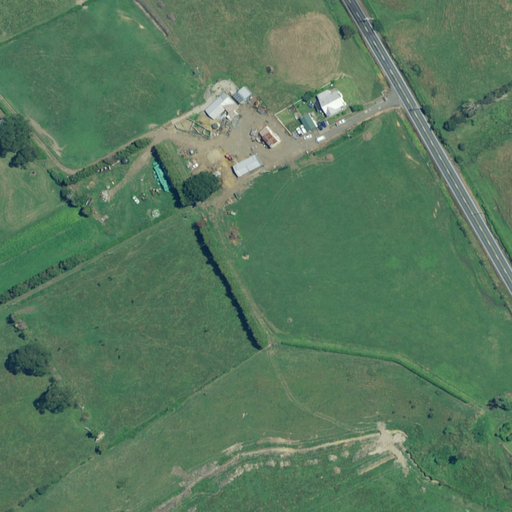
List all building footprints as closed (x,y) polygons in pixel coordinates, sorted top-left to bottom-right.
[(253,94),(246,86),(241,91),(247,99),(253,94)] [(334,95),(332,90),(320,96),(331,117),(341,112),(340,109),(348,105),(341,91),(334,95)] [(240,107),(226,93),(207,110),(215,120),(227,109),(235,118),(239,114),(236,111),(240,107)] [(320,128),(311,113),(303,119),(311,133),(320,128)] [(280,140),(268,127),(261,133),(273,147),(280,140)] [(263,166),(258,155),(237,166),(242,176),(263,166)] [(175,191),(156,162),(143,171),(162,200),(175,191)]
